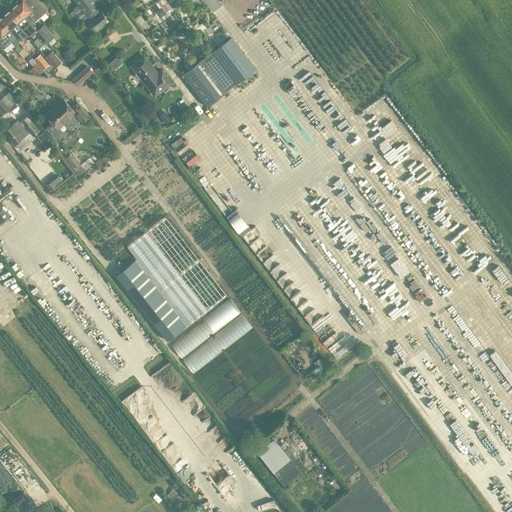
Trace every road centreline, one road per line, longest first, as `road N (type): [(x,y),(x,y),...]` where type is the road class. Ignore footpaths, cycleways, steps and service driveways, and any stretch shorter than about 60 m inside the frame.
road 1 (track): [(110,0),(222,137),(493,511)]
road 2 (unknown): [(0,59),(16,76),(80,98),(123,158),(93,189),(56,205),(0,142)]
road 3 (unknown): [(212,125),(272,81),(226,18)]
